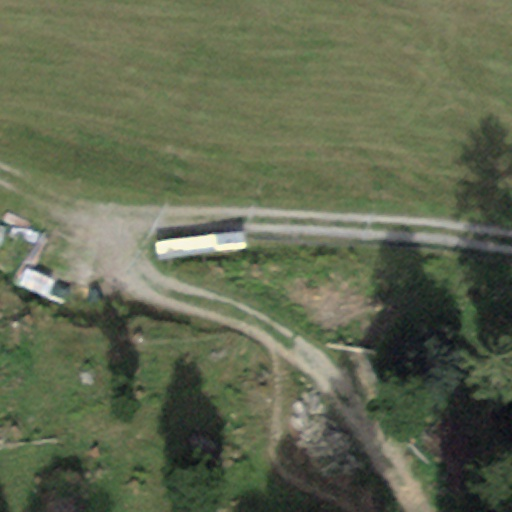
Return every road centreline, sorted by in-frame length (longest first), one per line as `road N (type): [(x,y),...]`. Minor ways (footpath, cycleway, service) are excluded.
road 1 (track): [(511,243),(257,220),(125,219),(112,233),(110,252),(120,265),(240,312)]
road 2 (track): [(240,312),(332,377),(418,511)]
